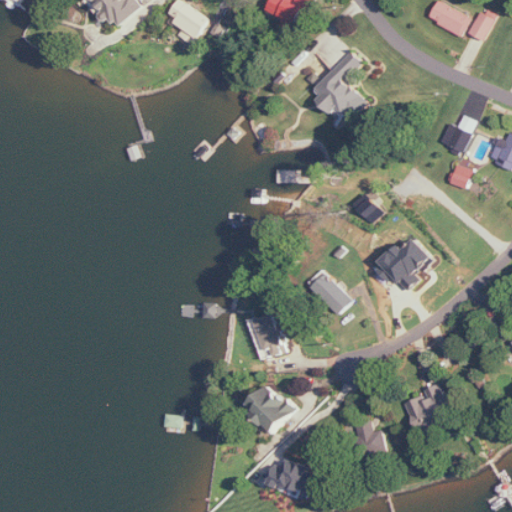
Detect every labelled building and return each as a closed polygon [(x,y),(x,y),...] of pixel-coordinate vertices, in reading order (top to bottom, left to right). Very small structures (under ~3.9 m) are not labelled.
[(124,27),(149,7),(143,0),(98,0),(113,20),(117,17),(124,27)] [(184,0),(186,0),(216,19),(200,45),(184,35),(188,28),(180,22),(183,18),(176,13),(184,0)] [(318,0),(312,11),(306,8),(295,29),(285,24),(288,18),(281,14),(282,14),(271,8),(275,0),(318,0)] [(435,18),(468,36),(478,18),(444,1),(435,18)] [(475,34),(491,41),(501,19),(486,12),(475,34)] [(323,88),(329,94),(323,100),(339,114),(345,107),(359,120),(375,101),(352,81),(369,62),(357,51),(323,88)] [(511,140),(504,137),(495,159),(511,166),(511,140)] [(456,183),(472,189),(479,171),(463,165),(456,183)] [(389,213),(372,193),(360,204),(378,223),(389,213)] [(401,276),(416,291),(428,280),(424,276),(441,259),(421,239),(409,250),(405,246),(382,269),(395,282),(401,276)] [(360,301),(330,269),(314,283),(344,316),(360,301)] [(280,313),(255,321),(267,360),(291,353),(280,313)] [(302,411),(276,384),(253,406),(278,433),(302,411)] [(411,402),(424,431),(460,415),(447,385),(411,402)] [(322,471),(294,459),(290,469),(281,465),(273,485),(310,500),(322,471)]
